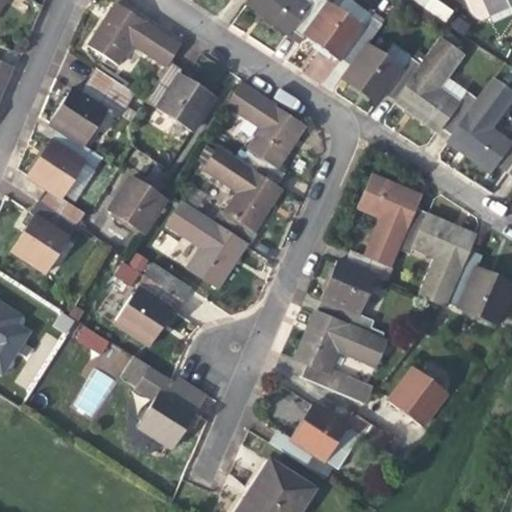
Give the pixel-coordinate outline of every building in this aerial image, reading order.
[(248,0),(246,3),(245,5),(275,26),(298,43),(303,37),(328,2),(328,1),(326,0),(248,0)] [(412,0),(446,21),(453,10),(438,0),(412,0)] [(511,0),(482,0),(489,17),(511,6),(511,0)] [(364,28),(361,25),(328,2),(303,37),(323,51),(339,63),(344,57),(364,28)] [(129,45),(165,68),(166,67),(180,46),(115,4),(99,28),(87,46),(116,65),(129,45)] [(364,28),(344,57),(353,64),(367,45),(380,26),(367,17),(361,25),(364,28)] [(434,94),(446,77),(461,56),(438,40),(421,64),(398,96),(394,102),(416,118),(435,132),(436,132),(439,127),(453,107),(434,94)] [(383,56),(401,69),(410,56),(392,43),(383,56)] [(401,69),(383,56),(367,45),(353,64),(349,69),(342,80),(361,93),(376,104),(383,95),(387,89),(401,69)] [(401,69),(387,89),(398,96),(421,64),(410,56),(401,69)] [(349,69),(353,64),(344,57),(339,63),(349,69)] [(0,91),(10,69),(0,64),(0,91)] [(192,83),(166,67),(165,68),(143,102),(190,132),(213,97),(192,83)] [(117,119),(133,95),(96,71),(80,96),(106,112),(117,119)] [(453,107),(439,127),(451,135),(477,99),(446,77),(434,94),(453,107)] [(495,162),(509,142),(490,129),(511,98),(511,94),(491,80),(477,99),(451,135),(447,142),(472,159),(488,171),(495,162)] [(246,149),(276,168),(289,147),(303,126),(239,85),(225,107),(259,129),(246,149)] [(106,112),(80,96),(71,89),(58,109),(48,124),(66,135),(83,146),(106,112)] [(383,95),(394,102),(398,96),(387,89),(383,95)] [(66,135),(58,148),(94,171),(102,158),(83,146),(66,135)] [(511,137),(509,142),(495,162),(507,171),(511,163),(511,137)] [(94,171),(58,148),(48,142),(37,158),(26,175),(49,190),(72,205),(94,171)] [(236,192),(251,170),(238,162),(216,147),(201,170),(236,192)] [(276,168),(246,149),(238,162),(251,170),(273,184),(281,172),(276,168)] [(236,192),(222,214),(253,233),(267,212),(281,189),(273,184),(251,170),(236,192)] [(142,235),(165,200),(150,190),(129,176),(106,212),(142,235)] [(363,257),(389,268),(397,248),(412,212),(419,196),(394,186),(372,177),(358,210),(379,219),(363,257)] [(85,213),(72,205),(49,190),(33,215),(68,238),(85,213)] [(231,267),(245,245),(210,223),(179,203),(164,226),(200,249),(187,269),(217,289),(231,267)] [(253,233),(222,214),(217,211),(210,223),(245,245),(253,233)] [(410,253),(412,249),(425,217),(412,212),(397,248),(410,253)] [(45,273),(68,238),(33,215),(23,229),(10,250),(45,273)] [(426,215),(425,217),(412,249),(433,258),(418,295),(443,306),(449,291),(467,250),(473,235),(452,226),(426,215)] [(449,291),(463,297),(474,269),(480,255),(467,250),(449,291)] [(392,269),(389,268),(363,257),(352,252),(347,264),(373,275),(387,281),(392,269)] [(321,299),(331,304),(356,314),(373,275),(347,264),(337,260),(329,280),(321,299)] [(151,266),(136,288),(171,311),(186,289),(151,266)] [(511,284),(496,278),(474,269),(463,297),(457,309),(497,325),(511,289),(511,284)] [(162,326),(171,311),(136,288),(112,324),(148,347),(162,326)] [(0,373),(1,375),(16,352),(26,357),(30,348),(22,343),(29,332),(16,324),(21,316),(0,302),(0,373)] [(356,314),(331,304),(326,316),(366,333),(371,321),(356,314)] [(306,365),(328,374),(337,352),(374,367),(385,341),(366,333),(326,316),(314,311),(303,336),(294,359),(306,365)] [(81,324),(72,338),(100,354),(108,340),(81,324)] [(95,364),(116,377),(130,354),(109,341),(95,364)] [(173,375),(170,381),(133,357),(120,378),(154,400),(135,429),(171,451),(187,426),(195,413),(203,401),(206,397),(173,375)] [(328,374),(306,365),(301,378),(338,394),(344,380),(328,374)] [(70,406),(90,419),(116,380),(95,367),(70,406)] [(446,394),(411,368),(398,385),(385,401),(420,428),(446,394)] [(287,440),(323,463),(346,427),(311,404),(299,422),(287,440)] [(354,415),(346,427),(382,450),(390,438),(354,415)] [(331,469),(323,463),(287,440),(275,433),(268,444),(324,480),(331,469)] [(298,511),(313,491),(269,463),(256,482),(250,491),(256,495),(244,511),(298,511)]
